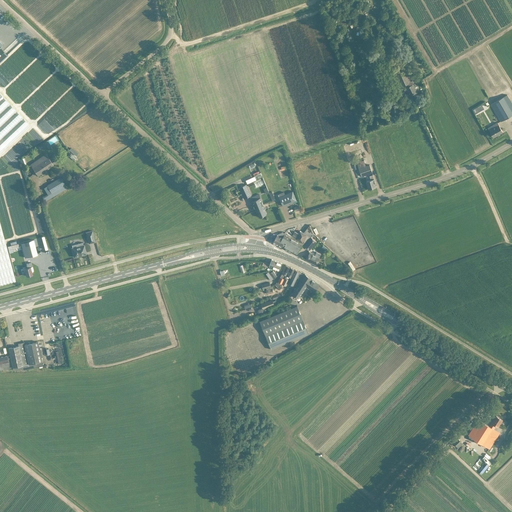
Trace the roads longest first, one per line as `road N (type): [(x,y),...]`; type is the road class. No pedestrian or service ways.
road 1 (tertiary): [(258,238),(449,175),(511,144)]
road 2 (unclassified): [(258,238),(106,96)]
road 3 (secondary): [(176,260),(0,306)]
road 4 (unclassified): [(106,96),(0,0)]
road 5 (secondary): [(511,390),(401,323)]
road 6 (unclassified): [(106,96),(168,43),(166,0)]
